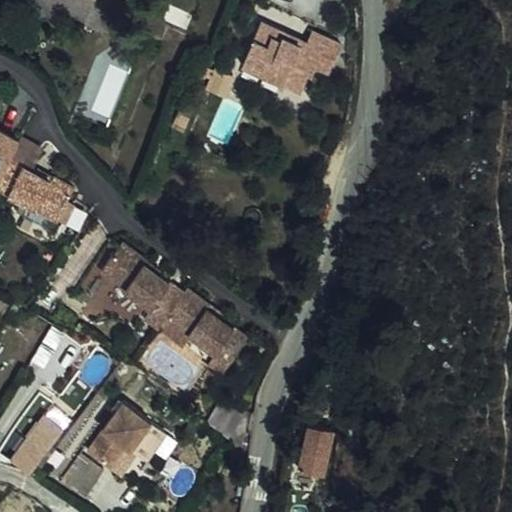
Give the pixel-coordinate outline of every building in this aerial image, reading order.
[(246,63),(285,79),(283,85),(303,93),(310,77),(313,78),(317,68),(330,73),(341,45),(312,33),(307,46),(260,28),(246,63)] [(285,79),(246,63),(244,70),(283,85),(285,79)] [(0,179),(1,180),(15,154),(25,133),(0,120),(0,179)] [(63,210),(79,180),(59,170),(56,174),(41,167),(15,154),(1,180),(46,202),(63,210)] [(44,162),(41,167),(56,174),(59,170),(44,162)] [(58,221),(63,210),(46,202),(41,213),(58,221)] [(173,310),(191,286),(166,267),(149,255),(153,251),(128,233),(105,263),(128,280),(155,300),(148,310),(164,321),(173,310)] [(166,267),(168,263),(153,251),(149,255),(166,267)] [(128,280),(105,263),(97,273),(121,290),(128,280)] [(191,286),(173,310),(198,329),(221,347),(212,357),(226,368),(253,333),(229,314),(212,302),(215,299),(194,283),(191,286)] [(231,311),(215,299),(212,302),(229,314),(231,311)] [(173,310),(164,321),(189,340),(198,329),(173,310)] [(124,395),(95,447),(119,460),(132,437),(138,440),(154,410),(124,395)] [(30,469),(65,422),(46,409),(40,417),(44,419),(16,458),(30,469)] [(314,417),(303,461),(328,467),(340,424),(314,417)] [(119,460),(129,465),(142,442),(138,440),(132,437),(119,460)] [(82,451),(62,479),(92,499),(111,471),(82,451)]
